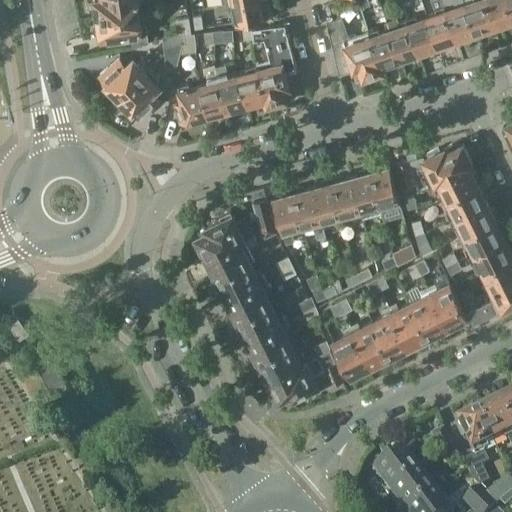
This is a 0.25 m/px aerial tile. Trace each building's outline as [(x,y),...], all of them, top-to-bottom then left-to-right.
[(94,3),(96,16),(144,9),(142,0),(95,0),(96,2),(94,3)] [(270,0),(230,0),(231,0),(233,10),(231,11),(233,21),(253,17),(254,21),(254,22),(255,21),(266,19),(265,15),(273,14),(270,0)] [(437,12),(428,15),(438,44),(458,38),(444,0),(433,0),(437,12)] [(444,0),(458,38),(477,31),(466,0),(444,0)] [(486,0),(466,0),(477,31),(495,25),(486,0)] [(486,0),(495,25),(511,19),(511,12),(507,0),(486,0)] [(144,9),(96,16),(98,28),(100,28),(100,29),(102,40),(131,35),(132,43),(149,41),(148,33),(144,9)] [(417,14),(408,17),(420,51),(438,44),(428,15),(418,18),(417,14)] [(202,15),(194,16),(196,29),(204,27),(202,15)] [(342,16),(328,21),(341,72),(354,68),(357,79),(384,69),(382,64),(370,30),(349,37),(342,16)] [(189,17),(176,19),(178,32),(184,31),(185,34),(191,33),(189,17)] [(398,17),(388,21),(390,28),(400,57),(401,57),(418,51),(420,51),(408,17),(399,20),(398,17)] [(260,25),(252,26),(254,37),(254,42),(265,40),(270,59),(256,62),(266,98),(268,104),(288,98),(285,87),(291,86),(286,69),(297,66),(286,22),(260,25)] [(252,26),(245,27),(246,38),(254,37),(252,26)] [(371,29),(370,30),(382,64),(400,57),(390,28),(380,31),(379,28),(379,27),(378,27),(371,29)] [(223,29),(215,30),(216,42),(215,43),(225,42),(223,29)] [(215,30),(205,31),(206,44),(215,43),(216,42),(215,30)] [(178,32),(164,36),(165,47),(183,43),(186,43),(185,34),(184,31),(178,32)] [(183,43),(181,51),(196,50),(196,42),(195,32),(191,33),(185,34),(186,43),(183,43)] [(183,43),(165,47),(167,66),(177,68),(181,51),(183,43)] [(121,57),(100,76),(106,82),(104,84),(106,86),(108,84),(111,87),(109,90),(118,98),(150,66),(140,56),(137,60),(134,57),(127,63),(121,57)] [(247,67),(238,70),(247,103),(265,98),(266,98),(256,62),(247,65),(247,67)] [(208,78),(199,81),(208,113),(227,108),(216,68),(216,65),(205,68),(207,76),(208,78)] [(225,65),(216,68),(227,108),(247,103),(238,70),(227,73),(227,70),(225,65)] [(150,66),(118,98),(126,107),(129,105),(132,108),(130,110),(132,112),(134,110),(140,116),(160,96),(153,90),(160,83),(157,80),(161,77),(150,66)] [(179,86),(177,87),(180,100),(178,101),(179,105),(183,120),(197,117),(208,113),(199,81),(190,83),(189,81),(178,84),(179,86)] [(409,159),(396,162),(405,195),(413,191),(420,188),(417,181),(424,177),(427,184),(469,165),(473,163),(464,144),(460,146),(459,144),(454,147),(452,144),(445,147),(440,149),(439,147),(427,153),(428,155),(424,157),(424,155),(417,157),(415,150),(407,153),(409,159)] [(381,164),(370,167),(380,205),(382,212),(384,219),(403,213),(400,203),(391,164),(390,164),(382,166),(381,164)] [(469,165),(427,184),(428,185),(432,183),(436,190),(439,188),(444,198),(477,181),(479,179),(476,172),(473,172),(469,165)] [(359,172),(351,175),(362,214),(363,217),(382,212),(380,205),(370,167),(358,170),(359,172)] [(343,174),(331,178),(341,216),(352,213),(353,216),(362,214),(351,175),(343,177),(343,174)] [(321,183),(313,185),(323,224),(331,222),(330,219),(341,216),(331,178),(320,181),(321,183)] [(444,198),(441,200),(446,210),(450,217),(486,199),(483,193),(485,190),(482,184),(479,184),(477,181),(444,198)] [(304,185),(292,188),(303,226),(314,223),(315,227),(317,236),(326,233),(323,224),(313,185),(305,187),(304,185)] [(282,193),(273,196),(282,235),(284,235),(287,242),(295,240),(292,229),(303,226),(292,188),(281,191),(282,193)] [(415,198),(413,191),(404,195),(407,208),(417,206),(415,198)] [(274,221),(268,197),(254,201),(260,228),(274,221)] [(486,199),(450,217),(454,226),(457,224),(462,234),(479,226),(496,218),(495,216),(497,214),(494,208),(491,208),(486,199)] [(199,240),(207,254),(253,232),(254,231),(245,216),(237,220),(231,208),(219,213),(221,217),(215,220),(204,226),(206,229),(200,233),(203,238),(199,240)] [(421,218),(413,221),(416,234),(425,231),(421,218)] [(479,226),(462,234),(468,244),(464,246),(468,254),(479,248),(505,236),(501,229),(503,227),(500,220),(497,220),(496,218),(479,226)] [(276,231),(274,221),(260,228),(261,231),(264,236),(276,231)] [(425,231),(416,234),(421,253),(433,248),(425,231)] [(207,265),(213,276),(213,277),(254,256),(249,245),(258,241),(253,232),(207,254),(206,254),(211,264),(207,265)] [(479,248),(468,254),(477,273),(481,272),(511,255),(511,243),(509,244),(505,236),(479,248)] [(406,247),(394,254),(398,262),(410,256),(406,247)] [(445,257),(448,265),(459,260),(456,252),(445,257)] [(394,254),(382,259),(387,268),(398,262),(394,254)] [(288,255),(276,261),(280,269),(292,263),(288,255)] [(511,255),(481,272),(486,282),(483,284),(486,290),(489,288),(511,277),(511,255)] [(223,289),(227,297),(265,277),(254,256),(213,277),(219,291),(223,289)] [(425,256),(415,261),(421,272),(431,267),(425,256)] [(452,273),(463,268),(459,260),(448,265),(452,273)] [(414,275),(421,272),(415,261),(408,265),(414,275)] [(292,263),(280,269),(285,277),(296,272),(292,263)] [(369,266),(357,272),(361,280),(373,274),(369,266)] [(357,272),(346,277),(350,286),(361,280),(357,272)] [(317,273),(307,278),(313,288),(320,285),(321,284),(317,273)] [(383,273),(375,277),(381,288),(389,284),(383,273)] [(320,285),(313,288),(319,300),(337,292),(342,289),(337,274),(331,277),(334,283),(321,289),(320,285)] [(227,306),(233,319),(275,298),(265,277),(227,297),(231,304),(227,306)] [(375,277),(367,281),(373,292),(381,288),(375,277)] [(511,277),(489,288),(500,309),(506,306),(509,308),(511,306),(511,277)] [(435,280),(427,284),(448,325),(454,322),(458,324),(464,321),(465,317),(468,315),(469,315),(451,278),(449,278),(437,284),(435,280)] [(419,292),(410,297),(430,337),(442,332),(442,328),(448,325),(427,284),(418,289),(419,292)] [(463,293),(462,294),(465,300),(477,294),(474,288),(463,293)] [(477,294),(465,300),(475,321),(500,309),(489,288),(486,290),(477,294)] [(304,309),(316,303),(313,295),(300,302),(304,309)] [(347,296),(339,300),(345,312),(353,308),(347,296)] [(396,300),(388,304),(410,345),(415,342),(419,343),(430,337),(410,297),(397,303),(396,300)] [(243,329),(247,337),(285,318),(275,298),(233,319),(239,331),(243,329)] [(339,300),(331,304),(337,316),(345,312),(339,300)] [(320,310),(316,303),(304,309),(307,317),(320,310)] [(382,311),(371,316),(392,357),(403,351),(404,347),(410,345),(388,304),(381,307),(382,311)] [(28,332),(17,316),(7,323),(18,338),(28,332)] [(357,319),(350,323),(371,364),(377,361),(381,363),(392,357),(371,316),(359,322),(357,319)] [(254,360),(296,339),(285,318),(247,337),(251,346),(248,348),(254,360)] [(344,331),(332,337),(351,374),(355,373),(358,374),(364,371),(365,367),(371,364),(350,323),(342,327),(344,331)] [(269,379),(306,360),(296,339),(254,360),(260,373),(264,371),(268,380),(269,379)] [(326,339),(314,345),(319,354),(330,348),(326,339)] [(276,394),(280,392),(283,397),(289,394),(291,398),(307,390),(309,393),(331,382),(332,384),(343,378),(330,348),(319,354),(318,355),(325,369),(316,373),(308,359),(306,360),(269,379),(276,394)] [(38,365),(38,366),(49,390),(64,383),(52,358),(38,365)] [(507,399),(500,402),(511,426),(511,392),(508,394),(507,399)] [(487,405),(479,409),(494,442),(503,438),(504,442),(507,440),(511,450),(511,426),(500,402),(491,407),(487,405)] [(486,446),(494,442),(479,409),(467,415),(466,419),(458,423),(461,429),(459,430),(463,437),(465,436),(475,458),(465,463),(475,484),(478,486),(479,488),(491,482),(486,473),(483,467),(491,463),(485,453),(488,451),(486,446)] [(444,430),(432,436),(442,456),(454,450),(444,430)] [(413,445),(378,473),(376,474),(383,484),(381,486),(388,495),(390,493),(391,495),(423,473),(413,460),(421,455),(413,445)] [(454,450),(442,456),(447,465),(459,459),(454,450)] [(411,511),(438,492),(423,473),(391,495),(392,497),(393,496),(398,502),(395,504),(401,511),(411,511)] [(478,486),(461,503),(470,511),(487,496),(486,494),(479,488),(478,486)] [(511,491),(499,502),(506,508),(511,501),(511,491)] [(453,511),(438,492),(411,511),(453,511)] [(487,511),(494,506),(487,496),(470,511),(487,511)]
